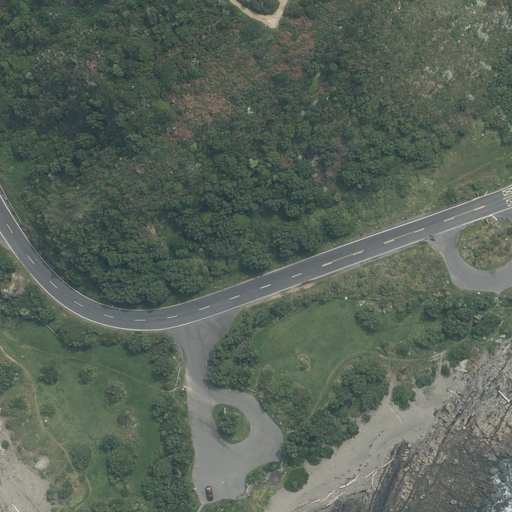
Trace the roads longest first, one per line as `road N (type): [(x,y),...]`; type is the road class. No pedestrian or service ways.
road 1 (secondary): [(190,312),(511,195)]
road 2 (secondary): [(190,312),(143,320),(81,306),(46,278),(0,212)]
